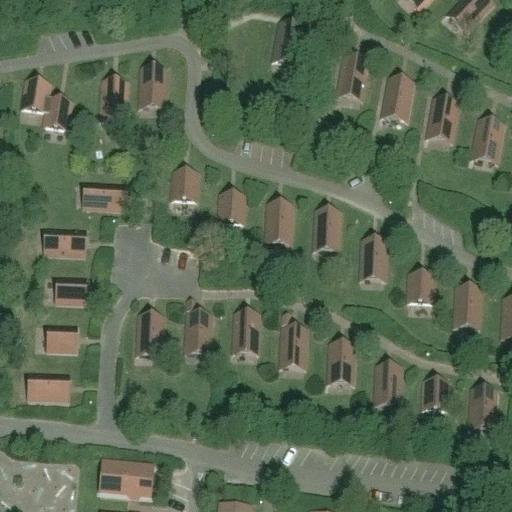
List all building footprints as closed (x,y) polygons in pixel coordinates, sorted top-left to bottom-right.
[(404,0),(419,14),(432,0),(404,0)] [(492,7),(484,0),(464,0),(447,18),(465,35),(492,7)] [(511,19),(507,25),(493,39),(511,56),(511,55),(511,19)] [(297,69),(304,30),(279,26),(272,65),(297,69)] [(361,103),(368,65),(343,61),(337,99),(361,103)] [(165,112),(166,73),(141,72),(140,111),(165,112)] [(406,124),(413,86),(388,82),(382,120),(406,124)] [(22,112),(45,116),(47,117),(49,102),(51,88),(26,84),(22,112)] [(126,126),(128,87),(103,86),(101,124),(126,126)] [(43,131),(50,132),(68,134),(73,106),(49,102),(47,117),(45,116),(43,131)] [(451,145),(458,107),(433,103),(427,141),(451,145)] [(496,166),(503,128),(478,124),(472,162),(496,166)] [(172,204),(197,205),(198,177),(173,175),(172,204)] [(123,213),(124,188),(86,186),(84,211),(123,213)] [(245,199),(220,198),(219,226),(244,228),(245,199)] [(291,247),(292,209),(267,208),(266,246),(291,247)] [(339,254),(340,216),(315,215),(314,253),(339,254)] [(84,259),(85,234),(46,233),(45,258),(84,259)] [(385,284),(387,245),(362,244),(360,283),(385,284)] [(432,307),(434,279),(409,277),(407,306),(432,307)] [(85,307),(86,282),(58,281),(56,306),(85,307)] [(481,293),(456,291),(454,330),(479,331),(481,293)] [(511,341),(511,303),(503,303),(501,341),(511,341)] [(210,358),(212,319),(187,318),(185,357),(210,358)] [(235,318),(233,356),(258,357),(260,319),(235,318)] [(162,359),(164,321),(139,320),(137,358),(162,359)] [(76,355),(77,330),(49,329),(48,354),(76,355)] [(305,372),(307,333),(282,332),(280,371),(305,372)] [(353,387),(355,349),(330,348),(328,386),(353,387)] [(400,409),(401,371),(376,370),(375,408),(400,409)] [(68,403),(69,378),(30,377),(29,402),(68,403)] [(448,414),(449,385),(424,384),(423,413),(448,414)] [(494,433),(496,394),(471,393),(469,432),(494,433)] [(153,472),(116,468),(113,496),(150,499),(153,472)] [(73,511),(75,471),(29,470),(29,476),(39,477),(38,511),(73,511)]
